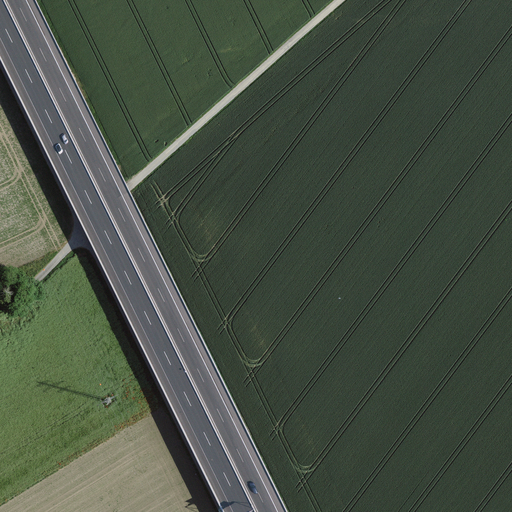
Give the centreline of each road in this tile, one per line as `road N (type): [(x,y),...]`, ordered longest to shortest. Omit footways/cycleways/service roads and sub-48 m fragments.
road 1 (motorway): [(267,511),(17,0)]
road 2 (motorway): [(0,20),(243,511)]
